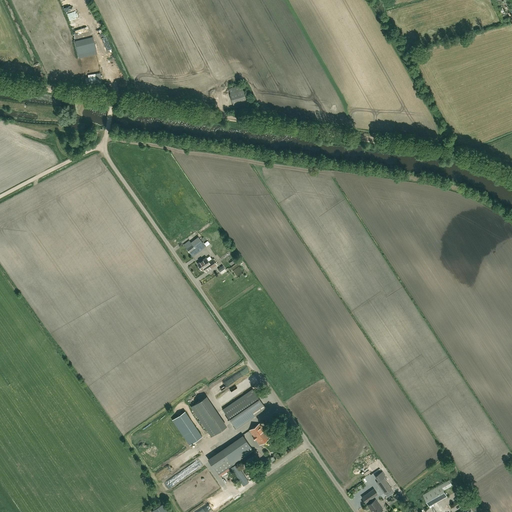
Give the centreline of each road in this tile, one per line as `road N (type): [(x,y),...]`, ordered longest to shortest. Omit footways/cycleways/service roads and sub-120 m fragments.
road 1 (track): [(511,178),(424,146),(0,81)]
road 2 (unclassified): [(355,511),(105,153),(111,98)]
